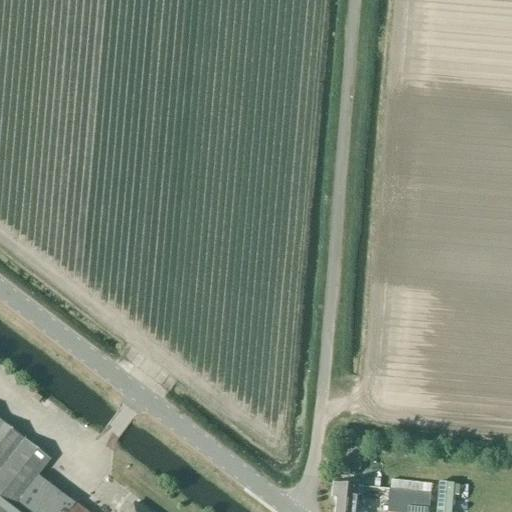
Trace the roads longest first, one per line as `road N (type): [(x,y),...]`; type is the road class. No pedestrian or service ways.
road 1 (unclassified): [(310,511),(354,0)]
road 2 (unclassified): [(292,511),(0,288)]
